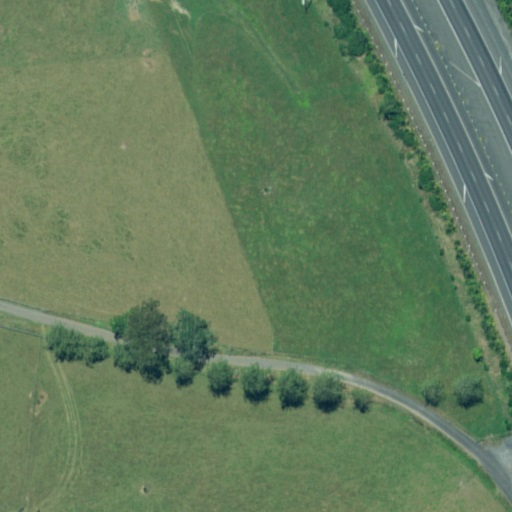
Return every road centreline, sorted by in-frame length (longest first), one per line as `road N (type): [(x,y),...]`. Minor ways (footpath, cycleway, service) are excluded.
road 1 (motorway): [(511,291),(375,0)]
road 2 (unclassified): [(241,354),(353,370),(477,445),(511,490)]
road 3 (motorway): [(427,0),(511,184)]
